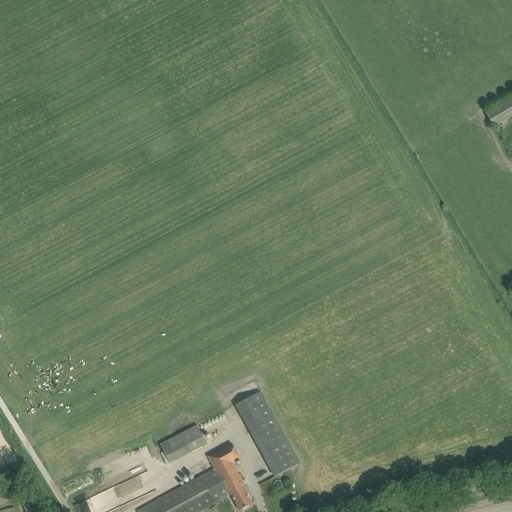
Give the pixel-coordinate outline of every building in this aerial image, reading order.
[(490,123),(511,111),(511,94),(483,109),(490,123)] [(237,405),(276,477),(300,464),(261,392),(237,405)] [(157,441),(170,466),(208,446),(198,426),(182,434),(180,429),(157,441)] [(233,464),(241,459),(232,444),(209,456),(216,469),(137,511),(200,511),(231,495),(240,511),(253,505),(246,490),(247,490),(233,464)] [(44,511),(34,492),(20,499),(26,511),(44,511)] [(75,504),(77,511),(98,511),(95,498),(75,504)]
